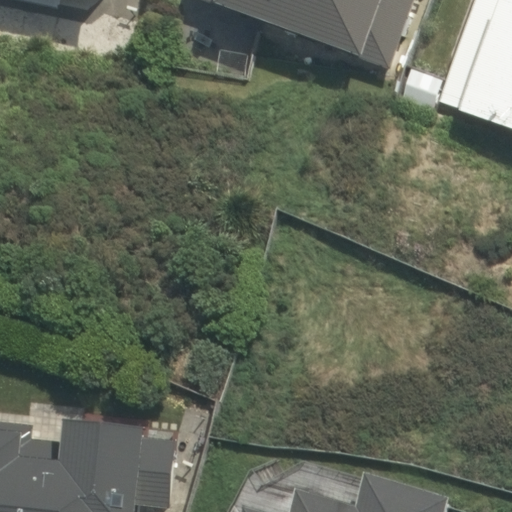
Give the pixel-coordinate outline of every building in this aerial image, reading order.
[(12,0),(129,18),(130,0),(12,0)] [(422,0),(195,0),(193,5),(235,20),(232,28),(391,85),(422,0)] [(511,0),(478,0),(443,107),(481,120),(476,135),(511,146),(511,0)] [(0,439),(0,511),(179,511),(185,457),(0,439)] [(450,511),(372,487),(363,511),(336,511),(307,503),(304,511),(450,511)]
